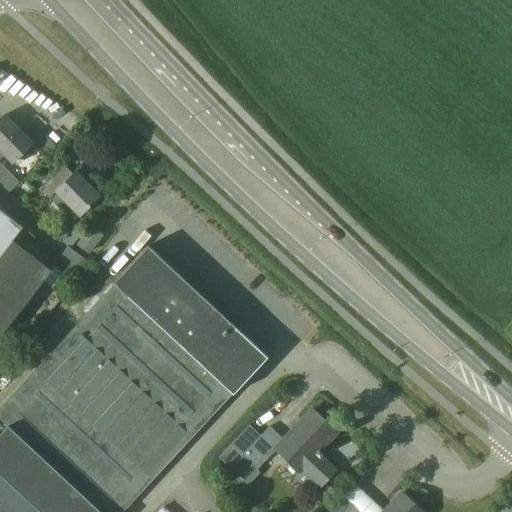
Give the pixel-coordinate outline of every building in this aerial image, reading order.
[(0,159),(5,155),(13,163),(33,144),(5,115),(0,119),(0,159)] [(41,188),(59,208),(66,201),(80,216),(100,197),(76,172),(73,175),(65,166),(41,188)] [(35,235),(0,208),(0,353),(7,344),(0,338),(0,336),(44,280),(62,294),(88,261),(68,247),(51,270),(24,249),(35,235)] [(103,235),(92,226),(78,244),(89,252),(103,235)] [(121,511),(233,392),(233,393),(267,357),(148,246),(114,283),(115,283),(0,407),(0,418),(8,426),(0,434),(0,511),(121,511)] [(337,432),(313,409),(284,439),(269,425),(241,455),(255,468),(275,448),(300,472),(303,469),(320,486),(335,470),(319,456),(321,454),(318,452),(337,432)] [(355,511),(422,511),(402,492),(383,511),(362,511),(359,509),(355,511)] [(347,497),(333,511),(352,511),(357,507),(347,497)]
